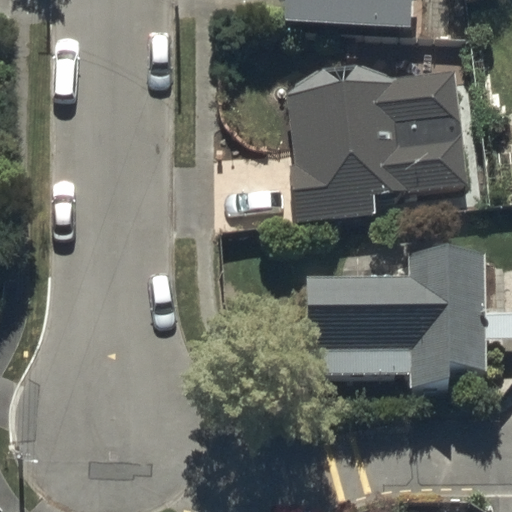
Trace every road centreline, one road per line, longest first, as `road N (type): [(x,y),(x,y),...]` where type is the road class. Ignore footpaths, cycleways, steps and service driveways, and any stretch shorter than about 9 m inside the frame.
road 1 (residential): [(118,426),(115,0)]
road 2 (residential): [(118,426),(230,470),(318,478),(431,456),(511,454)]
